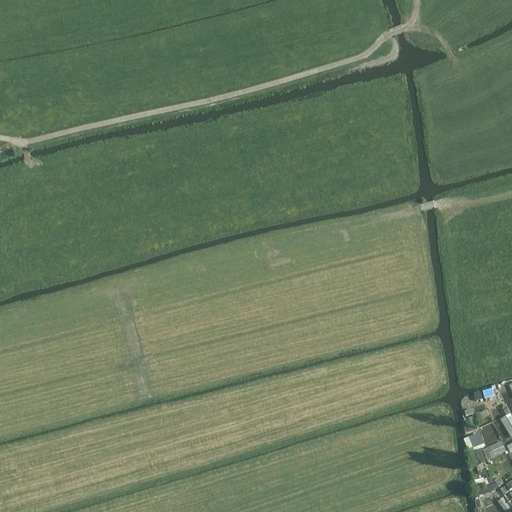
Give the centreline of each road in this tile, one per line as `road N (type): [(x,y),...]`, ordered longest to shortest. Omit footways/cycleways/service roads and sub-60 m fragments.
road 1 (track): [(0,329),(109,288),(437,205)]
road 2 (track): [(20,141),(348,62),(412,25),(414,0)]
